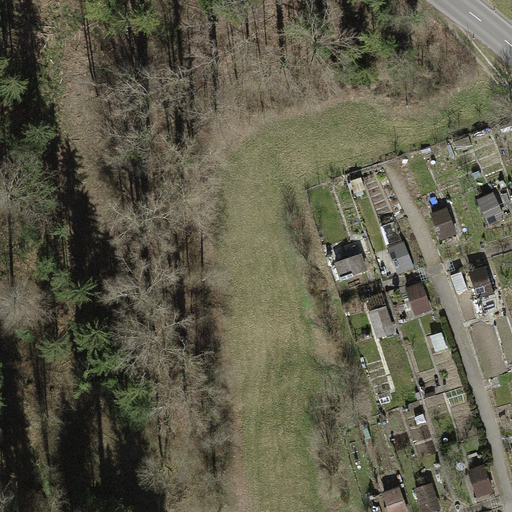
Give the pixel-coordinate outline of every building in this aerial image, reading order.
[(476,198),(488,224),(504,217),(492,190),(476,198)] [(429,212),(438,238),(455,233),(446,206),(429,212)] [(387,245),(397,272),(413,266),(403,239),(387,245)] [(334,260),(340,278),(367,269),(361,251),(334,260)] [(468,271),(477,297),(494,291),(484,265),(468,271)] [(405,287),(415,313),(431,307),(421,281),(405,287)] [(368,311),(377,337),(394,331),(385,305),(368,311)] [(484,462),(466,469),(476,497),(494,490),(484,462)] [(431,481),(414,487),(422,511),(424,511),(440,507),(431,481)] [(382,491),(388,511),(408,511),(399,485),(382,491)]
